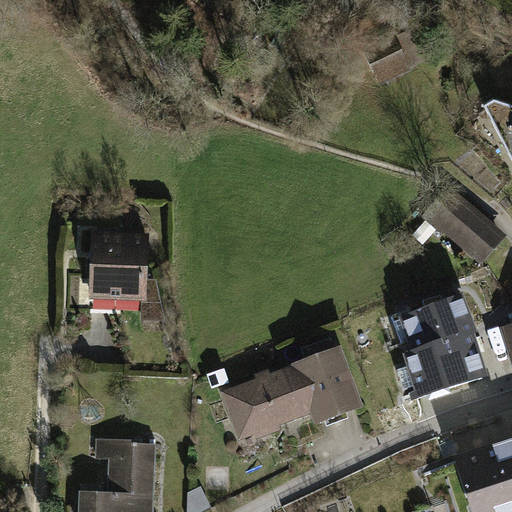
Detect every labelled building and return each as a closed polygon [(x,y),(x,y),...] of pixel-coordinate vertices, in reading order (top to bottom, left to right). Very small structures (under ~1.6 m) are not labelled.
[(511,109),(505,107),(498,130),(511,152),(511,109)] [(442,192),(418,221),(476,268),(500,239),(442,192)] [(92,235),(90,309),(150,311),(152,236),(92,235)] [(462,291),(404,313),(420,354),(466,337),(478,332),(462,291)] [(511,322),(499,326),(511,369),(511,322)] [(413,357),(430,400),(482,380),(466,337),(420,354),(413,357)] [(338,353),(224,394),(241,440),(314,413),(318,424),(359,409),(338,353)] [(82,495),(80,511),(153,511),(157,447),(134,446),(134,442),(97,440),(97,458),(113,458),(111,496),(82,495)] [(511,511),(511,443),(455,462),(470,511),(511,511)]
